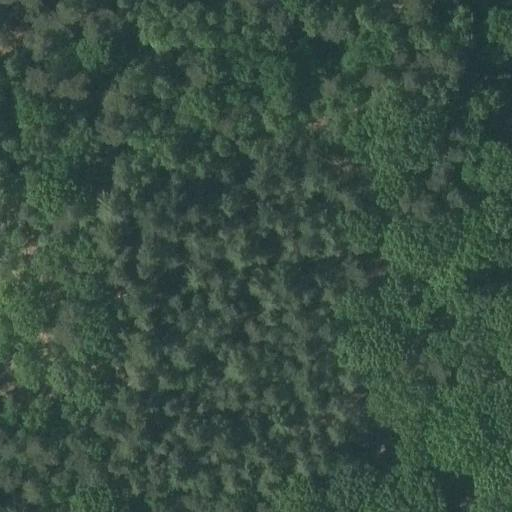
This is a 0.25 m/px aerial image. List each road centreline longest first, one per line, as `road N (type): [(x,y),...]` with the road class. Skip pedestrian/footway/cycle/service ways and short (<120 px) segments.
road 1 (track): [(136,511),(82,132),(398,85),(383,28),(357,15),(212,31),(101,29),(0,13)]
road 2 (track): [(134,467),(511,466)]
